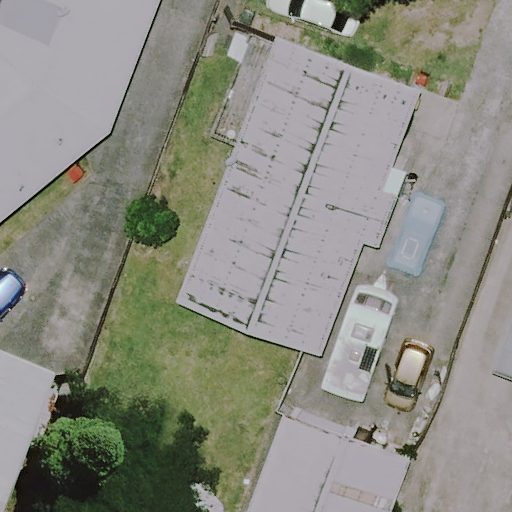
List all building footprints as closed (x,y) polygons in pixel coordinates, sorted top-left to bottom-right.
[(157,0),(0,0),(0,217),(109,127),(143,41),(142,40),(157,0)] [(424,84),(281,29),(177,296),(320,352),(424,84)] [(511,323),(496,365),(511,371),(511,323)] [(0,478),(35,388),(0,374),(0,478)] [(382,511),(402,455),(281,413),(246,511),(382,511)]
